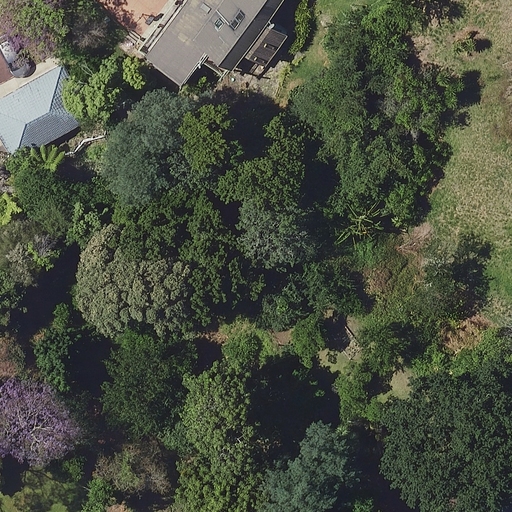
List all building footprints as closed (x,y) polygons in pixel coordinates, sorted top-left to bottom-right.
[(279,0),(186,0),(149,50),(185,78),(207,49),(231,67),(248,43),(272,61),(295,29),(271,11),(279,0)] [(94,114),(62,55),(0,87),(0,127),(15,156),(94,114)] [(460,337),(423,313),(403,343),(440,367),(460,337)] [(370,387),(400,362),(382,340),(352,365),(370,387)] [(511,511),(511,463),(489,497),(474,487),(456,511),(511,511)]
